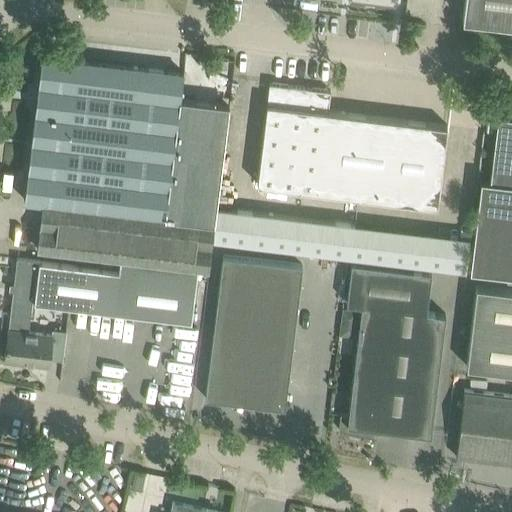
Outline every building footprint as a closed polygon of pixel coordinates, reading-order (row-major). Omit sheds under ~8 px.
[(511,0),(464,0),(462,18),(511,23),(511,0)] [(42,54),(24,199),(42,201),(36,247),(56,250),(122,258),(197,267),(209,268),(212,239),(214,221),(216,206),(229,103),(180,97),(183,72),(42,54)] [(269,82),(267,101),(257,182),(437,205),(447,126),(447,124),(328,109),(330,89),(269,82)] [(511,115),(497,114),(495,134),(490,179),(481,178),(469,269),(511,273),(511,115)] [(223,253),(208,377),(205,397),(285,406),(302,263),(223,253)] [(122,258),(120,269),(17,257),(10,312),(34,315),(35,300),(190,320),(197,267),(122,258)] [(348,413),(340,412),(338,428),(376,437),(378,427),(430,433),(445,312),(426,310),(431,270),(352,261),(347,300),(362,302),(348,413)] [(466,365),(511,370),(511,288),(476,284),(466,365)] [(48,363),(49,359),(52,333),(28,330),(30,315),(34,315),(10,312),(4,358),(48,363)] [(456,456),(511,462),(511,393),(464,388),(456,456)] [(134,471),(131,486),(142,489),(145,474),(134,471)] [(226,511),(172,500),(169,511),(226,511)]
